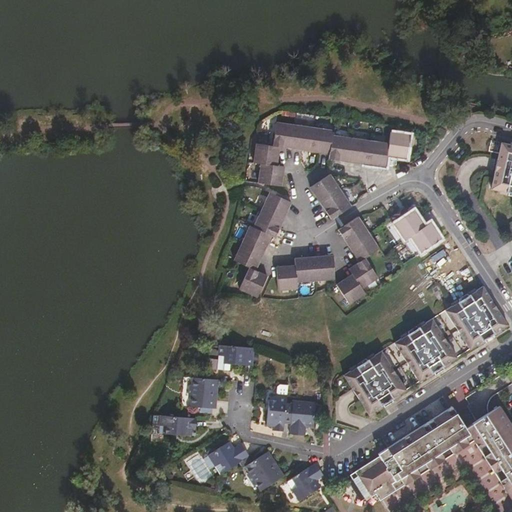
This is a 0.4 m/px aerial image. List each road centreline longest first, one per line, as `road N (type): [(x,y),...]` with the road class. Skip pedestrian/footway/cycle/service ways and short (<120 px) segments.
road 1 (residential): [(511,343),(346,453),(239,429),(245,386)]
road 2 (residential): [(421,173),(511,310)]
